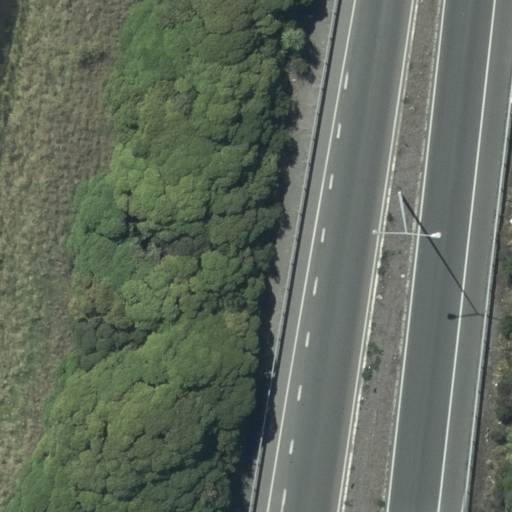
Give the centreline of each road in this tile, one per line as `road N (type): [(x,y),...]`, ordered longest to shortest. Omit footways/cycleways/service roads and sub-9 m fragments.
road 1 (trunk): [(305,511),(386,0)]
road 2 (trunk): [(474,0),(416,511)]
